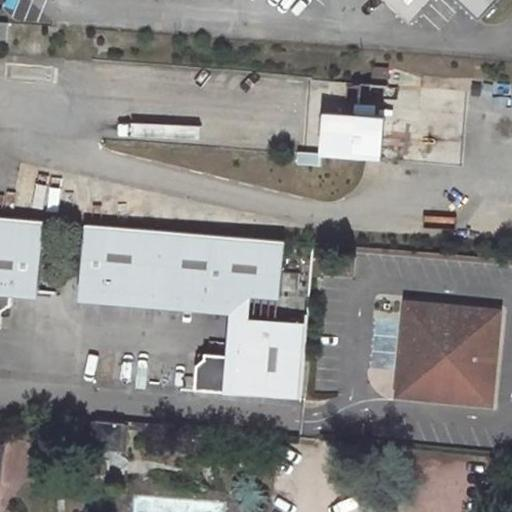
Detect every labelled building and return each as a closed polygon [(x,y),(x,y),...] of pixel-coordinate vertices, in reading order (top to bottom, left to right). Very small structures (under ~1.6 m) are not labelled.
[(387,0),(413,24),(435,0),(458,0),(480,20),(500,0),(387,0)] [(0,21),(0,37),(10,39),(11,23),(0,21)] [(370,66),(369,83),(386,85),(387,68),(370,66)] [(375,156),(376,112),(313,110),(312,154),(375,156)] [(47,219),(0,215),(0,326),(2,327),(4,310),(11,304),(13,304),(15,283),(41,285),(47,219)] [(179,236),(88,223),(79,306),(168,313),(179,236)] [(494,408),(505,314),(411,303),(406,346),(403,371),(414,372),(428,389),(427,400),(494,408)] [(373,315),(373,363),(393,363),(393,315),(373,315)] [(303,399),(310,324),(244,318),(240,356),(209,354),(208,359),(200,365),(198,389),(303,399)] [(414,372),(403,371),(400,397),(427,400),(428,389),(414,372)]
